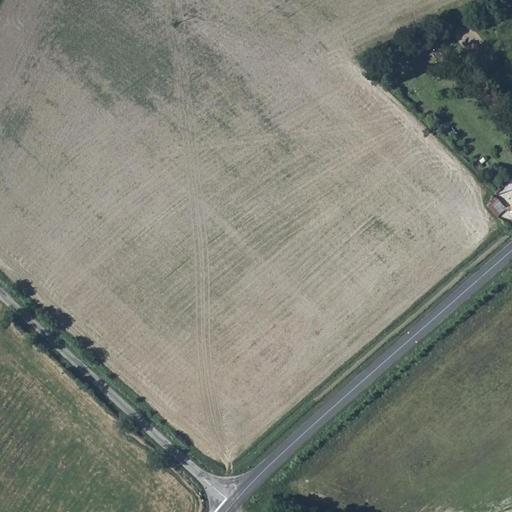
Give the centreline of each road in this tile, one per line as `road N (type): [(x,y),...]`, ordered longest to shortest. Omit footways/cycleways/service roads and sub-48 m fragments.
road 1 (tertiary): [(234,505),(332,406),(511,251)]
road 2 (unclassified): [(234,505),(0,293)]
